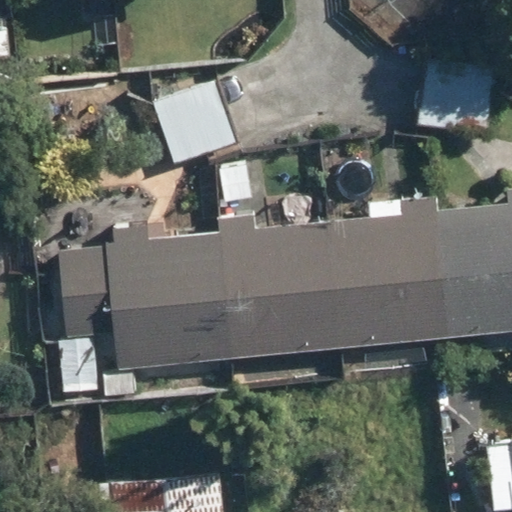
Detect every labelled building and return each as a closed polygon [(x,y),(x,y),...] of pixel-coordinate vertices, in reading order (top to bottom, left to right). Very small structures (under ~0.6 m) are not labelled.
[(421,63),(414,130),(492,139),(500,73),(421,63)] [(139,104),(162,169),(230,144),(208,80),(139,104)] [(228,397),(225,357),(511,337),(511,204),(47,237),(53,332),(84,330),(87,367),(149,363),(152,403),(228,397)] [(511,511),(511,436),(477,440),(482,511),(511,511)] [(105,479),(106,511),(220,511),(218,471),(105,479)]
